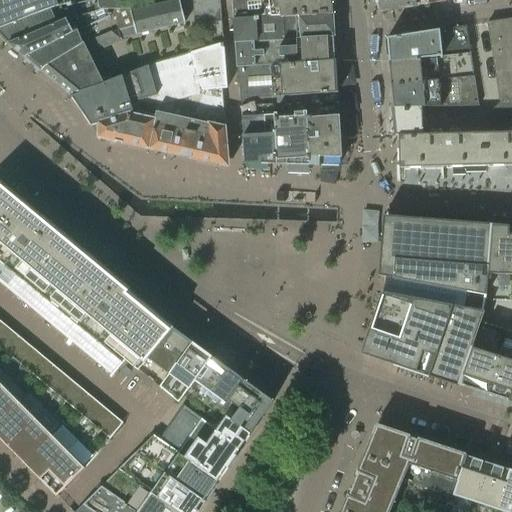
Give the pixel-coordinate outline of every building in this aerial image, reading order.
[(101,10),(107,10),(129,7),(133,8),(131,0),(0,0),(0,29),(39,13),(52,9),(72,4),(77,16),(84,17),(89,15),(101,10)] [(192,0),(195,28),(214,22),(221,22),(219,0),(192,0)] [(231,0),(233,19),(333,15),(330,0),(231,0)] [(445,1),(444,0),(376,0),(379,9),(383,12),(417,7),(445,1)] [(161,5),(134,12),(133,8),(129,7),(134,25),(116,30),(84,44),(41,71),(70,95),(71,97),(104,86),(103,84),(88,52),(94,49),(95,52),(121,41),(120,39),(145,33),(162,28),(185,23),(183,14),(182,10),(180,1),(161,5)] [(0,35),(8,44),(77,16),(72,4),(52,9),(39,13),(0,29),(0,35)] [(26,58),(41,71),(84,44),(116,30),(134,25),(129,7),(107,10),(109,17),(78,31),(26,58)] [(8,44),(26,58),(78,31),(109,17),(107,10),(101,10),(89,15),(84,17),(77,16),(8,44)] [(334,37),(333,15),(233,19),(235,44),(334,37)] [(511,19),(488,23),(500,102),(511,100),(511,19)] [(223,36),(221,22),(214,22),(195,28),(194,28),(198,43),(223,36)] [(458,47),(469,45),(466,27),(455,28),(458,47)] [(458,47),(455,28),(387,39),(389,62),(421,60),(437,58),(470,54),(469,45),(458,47)] [(237,68),(335,61),(334,37),(235,44),(237,68)] [(99,124),(99,138),(149,149),(227,166),(228,166),(225,127),(222,89),(227,89),(223,44),(191,54),(202,93),(160,106),(132,113),(99,122),(99,124)] [(202,93),(191,54),(148,66),(103,84),(104,86),(71,97),(91,127),(99,124),(99,122),(132,113),(160,106),(202,93)] [(437,58),(439,80),(474,77),(470,54),(437,58)] [(389,62),(391,85),(423,82),(421,60),(389,62)] [(337,93),(335,61),(237,68),(240,100),(252,99),(305,96),(337,93)] [(423,82),(391,85),(394,109),(427,108),(479,106),(474,77),(439,80),(423,82)] [(337,93),(305,96),(310,165),(321,165),(340,166),(342,161),(337,93)] [(252,99),(253,107),(273,106),(277,164),(310,165),(305,96),(252,99)] [(455,167),(511,165),(511,100),(500,102),(485,118),(485,133),(427,135),(427,108),(394,109),(396,136),(399,136),(400,168),(421,168),(455,167)] [(246,164),(277,164),(273,106),(253,107),(241,108),(244,136),(243,136),(246,164)] [(0,184),(0,262),(122,364),(125,360),(138,371),(148,359),(173,328),(172,327),(0,184)] [(382,293),(361,354),(459,387),(459,386),(472,348),(484,312),(483,311),(486,296),(488,274),(492,229),(492,227),(492,225),(433,220),(398,217),(397,217),(396,217),(383,216),(383,218),(379,276),(385,277),(386,278),(383,294),(382,293)] [(472,348),(459,386),(473,390),(511,402),(511,227),(510,228),(510,227),(510,226),(493,225),(493,227),(493,228),(492,228),(492,229),(488,274),(511,274),(511,360),(486,352),(472,348)] [(324,286),(326,240),(311,240),(310,285),(324,286)] [(173,328),(148,359),(169,375),(193,342),(173,328)] [(169,375),(160,388),(178,403),(194,381),(195,381),(213,357),(193,342),(169,375)] [(213,357),(195,381),(226,404),(227,405),(244,380),(213,357)] [(226,404),(220,413),(226,417),(250,434),(273,401),(244,380),(227,405),(226,404)] [(4,387),(0,390),(0,422),(20,403),(4,387)] [(20,403),(0,422),(0,439),(8,447),(36,419),(20,403)] [(184,406),(160,441),(218,481),(250,435),(226,417),(216,430),(184,406)] [(36,419),(8,447),(24,463),(52,435),(36,419)] [(413,483),(446,497),(458,458),(464,459),(466,455),(377,426),(341,511),(389,511),(406,473),(415,476),(413,483)] [(52,435),(24,463),(40,480),(68,451),(52,435)] [(153,436),(136,453),(204,501),(218,481),(160,441),(153,436)] [(68,451),(40,480),(57,497),(85,468),(68,451)] [(136,453),(118,470),(151,493),(178,511),(199,511),(206,502),(204,501),(136,453)] [(458,458),(446,497),(446,499),(469,507),(482,465),(464,459),(458,458)] [(469,507),(489,511),(491,511),(505,472),(482,465),(469,507)] [(511,511),(511,474),(505,472),(491,511),(511,511)] [(138,511),(101,487),(83,505),(92,511),(138,511)] [(178,511),(151,493),(138,511),(178,511)] [(443,511),(452,511),(455,507),(447,503),(443,511)]
